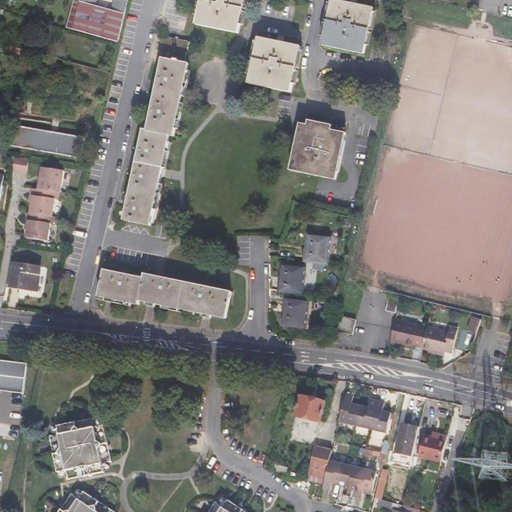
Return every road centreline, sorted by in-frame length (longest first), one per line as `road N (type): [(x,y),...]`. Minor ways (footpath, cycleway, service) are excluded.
road 1 (residential): [(73,330),(152,0)]
road 2 (tertiary): [(213,345),(401,373),(511,404)]
road 3 (residential): [(213,345),(212,438),(228,458),(306,505)]
road 4 (tertiary): [(73,330),(213,345)]
